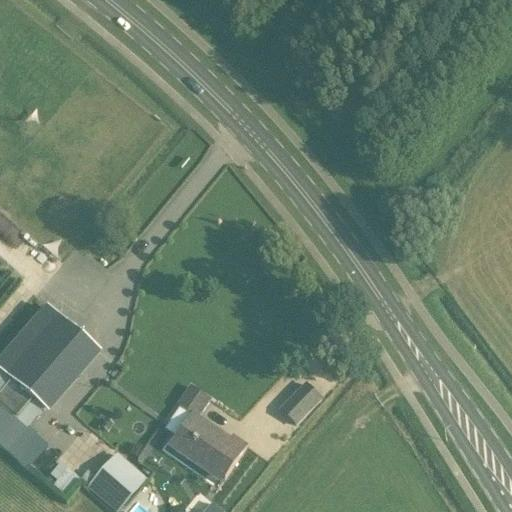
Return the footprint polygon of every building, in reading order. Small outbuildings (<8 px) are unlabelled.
[(0,450),(6,455),(42,413),(43,414),(96,353),(57,319),(4,380),(0,376),(0,450)] [(306,386),(279,413),(296,430),(323,403),(306,386)] [(247,449),(234,440),(232,443),(199,420),(211,403),(190,388),(176,408),(192,418),(172,448),(224,483),(247,449)] [(123,511),(148,483),(118,457),(88,491),(111,511),(123,511)] [(51,479),(67,491),(78,475),(62,464),(51,479)]
